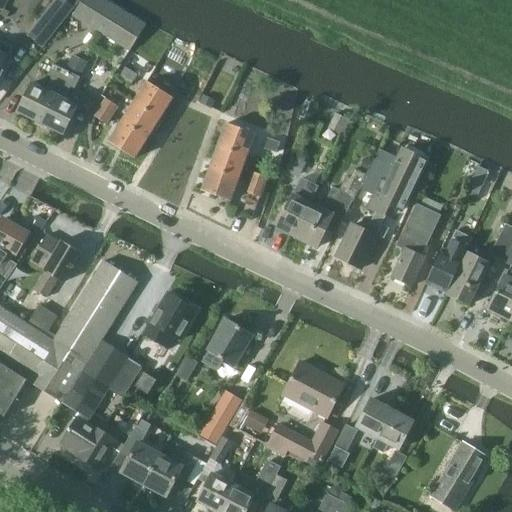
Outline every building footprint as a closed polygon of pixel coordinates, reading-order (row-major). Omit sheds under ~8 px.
[(46,13),(30,34),(30,35),(44,45),(71,11),(73,8),(64,0),(53,13),(49,10),(46,13)] [(82,0),(73,15),(101,33),(102,32),(117,7),(114,5),(105,0),(82,0)] [(102,32),(101,33),(130,51),(146,25),(117,7),(102,32)] [(0,75),(9,57),(8,56),(12,47),(0,41),(0,75)] [(73,56),(66,69),(79,76),(86,63),(73,56)] [(42,123),(66,71),(53,64),(48,74),(53,77),(46,90),(33,83),(18,111),(42,123)] [(138,73),(123,64),(118,73),(132,82),(138,73)] [(66,71),(42,123),(63,134),(78,105),(64,98),(70,86),(74,88),(80,77),(66,71)] [(136,102),(161,118),(173,98),(149,82),(136,102)] [(102,107),(113,114),(118,106),(107,99),(102,107)] [(124,121),(148,137),(161,118),(136,102),(124,121)] [(113,114),(102,107),(96,116),(108,123),(113,114)] [(335,111),(328,125),(341,131),(348,117),(335,111)] [(148,137),(124,121),(111,141),(136,157),(148,137)] [(220,145),(248,156),(256,133),(228,123),(220,145)] [(269,128),(264,147),(277,151),(283,132),(269,128)] [(212,167),(240,177),(248,156),(220,145),(212,167)] [(366,174),(355,197),(370,204),(393,154),(380,147),(366,174)] [(370,204),(369,206),(377,210),(386,214),(392,203),(402,209),(427,158),(403,147),(399,156),(393,154),(370,204)] [(240,177),(212,167),(204,190),(232,200),(240,177)] [(298,227),(295,235),(317,246),(331,219),(341,224),(354,198),(355,197),(366,174),(355,169),(350,178),(346,176),(339,190),(333,188),(323,209),(311,203),(298,227)] [(251,181),(264,186),(268,177),(255,172),(251,181)] [(298,187),(278,226),(295,235),(298,227),(311,203),(319,187),(303,179),(298,187)] [(264,186),(251,181),(248,191),(261,196),(264,186)] [(422,254),(442,214),(420,204),(400,244),(407,247),(394,274),(413,284),(427,257),(422,254)] [(353,223),(338,255),(348,260),(349,263),(356,266),(359,266),(362,267),(377,235),(377,234),(386,214),(377,210),(367,230),(353,223)] [(0,288),(16,264),(9,260),(15,252),(16,253),(27,234),(2,219),(0,222),(0,288)] [(503,260),(511,241),(511,225),(507,222),(490,253),(503,260)] [(441,252),(426,283),(431,285),(447,293),(472,238),(457,231),(446,254),(445,254),(441,252)] [(62,282),(80,252),(61,241),(59,243),(47,236),(32,262),(44,269),(43,271),(46,272),(37,287),(49,295),(58,279),(62,282)] [(511,241),(503,260),(511,265),(511,241)] [(470,304),(490,264),(470,253),(449,293),(470,304)] [(28,379),(62,401),(89,417),(127,357),(99,339),(136,282),(103,262),(53,340),(47,336),(27,324),(0,307),(0,412),(4,415),(28,379)] [(18,265),(10,275),(20,282),(28,272),(18,265)] [(510,320),(511,316),(511,270),(510,269),(506,278),(505,277),(489,309),(510,320)] [(180,339),(197,310),(167,292),(144,333),(168,347),(174,336),(180,339)] [(39,307),(27,324),(47,336),(58,319),(39,307)] [(234,365),(252,335),(226,320),(208,351),(203,361),(218,369),(224,359),(234,365)] [(187,380),(197,363),(188,358),(178,375),(187,380)] [(326,417),(343,386),(301,363),(284,395),(326,417)] [(147,392),(154,379),(144,373),(137,385),(147,392)] [(226,391),(200,435),(217,445),(242,401),(226,391)] [(385,423),(391,411),(371,400),(357,427),(377,438),(385,423)] [(261,432),(269,418),(251,408),(243,422),(261,432)] [(377,438),(399,449),(413,422),(391,411),(385,423),(377,438)] [(98,469),(115,439),(78,417),(61,444),(88,460),(87,462),(98,469)] [(324,465),(335,446),(342,431),(321,420),(311,440),(278,423),(267,444),(306,464),(310,457),(324,465)] [(342,431),(335,446),(346,452),(358,430),(346,424),(342,431)] [(136,426),(119,453),(129,458),(121,472),(144,484),(160,453),(139,443),(146,431),(136,426)] [(207,483),(198,501),(219,511),(234,484),(220,477),(223,472),(221,465),(233,443),(223,437),(210,459),(199,479),(207,483)] [(432,496),(456,510),(487,459),(463,444),(432,496)] [(395,451),(383,473),(394,479),(407,457),(395,451)] [(160,453),(144,484),(147,486),(166,497),(174,482),(177,484),(183,487),(187,481),(194,485),(207,464),(198,459),(187,453),(181,464),(160,453)] [(267,460),(251,490),(265,497),(277,475),(281,467),(267,460)] [(265,497),(276,503),(287,481),(277,475),(265,497)] [(234,484),(219,511),(246,511),(255,495),(234,484)] [(327,492),(316,511),(331,511),(339,497),(327,492)] [(339,497),(331,511),(344,511),(349,503),(339,497)] [(313,511),(314,510),(299,502),(293,511),(313,511)]
